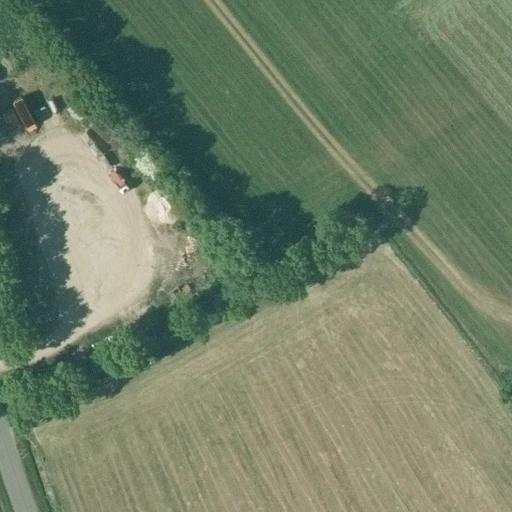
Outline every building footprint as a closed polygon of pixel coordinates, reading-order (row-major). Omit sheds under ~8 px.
[(131,204),(164,236),(190,208),(168,187),(164,191),(154,181),(131,204)] [(41,267),(65,257),(55,235),(31,245),(41,267)] [(205,243),(188,248),(195,273),(212,268),(205,243)] [(117,368),(122,380),(141,371),(136,359),(117,368)] [(114,379),(93,386),(98,400),(118,393),(114,379)] [(97,405),(78,414),(82,423),(101,415),(97,405)]
